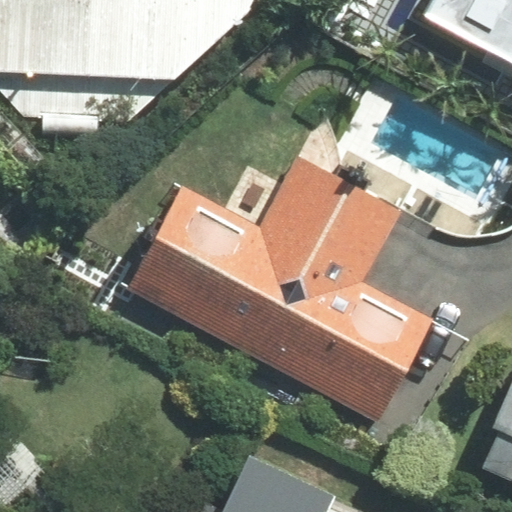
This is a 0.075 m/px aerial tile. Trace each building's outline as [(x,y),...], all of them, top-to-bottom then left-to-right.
[(0,0),(0,86),(31,131),(124,137),(257,11),(257,0),(0,0)] [(511,0),(439,0),(434,10),(511,50),(511,0)] [(412,219),(296,157),(263,218),(187,177),(133,278),(395,418),(448,319),(378,281),(412,219)] [(511,387),(479,458),(511,473),(511,387)] [(401,511),(261,446),(229,511),(401,511)]
